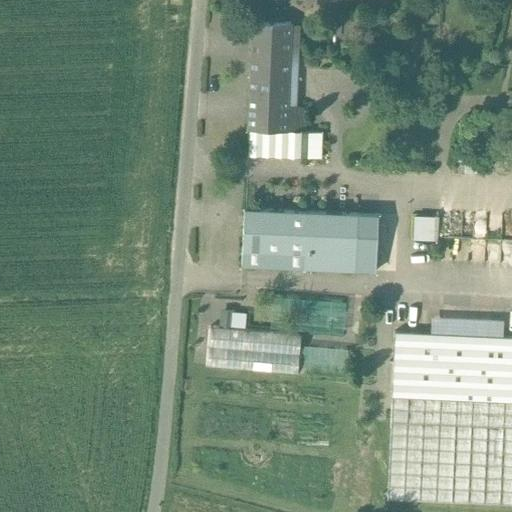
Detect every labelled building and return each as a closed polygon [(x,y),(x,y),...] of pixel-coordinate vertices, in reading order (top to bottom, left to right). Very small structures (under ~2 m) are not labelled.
[(289,22),(252,21),(247,128),(248,128),(303,130),(304,106),(286,106),(289,22)] [(303,130),(248,128),(248,154),(321,157),(322,132),(303,131),(303,130)] [(377,213),(243,208),(241,265),(375,271),(377,213)] [(434,216),(414,215),(413,239),(433,240),(434,216)] [(362,297),(249,287),(246,325),(359,335),(362,297)] [(300,332),(285,331),(209,325),(205,364),(297,372),(300,332)] [(511,336),(394,331),(387,498),(511,503),(511,336)] [(358,389),(205,375),(202,413),(355,426),(358,389)] [(355,430),(233,418),(229,457),(352,469),(355,430)]
